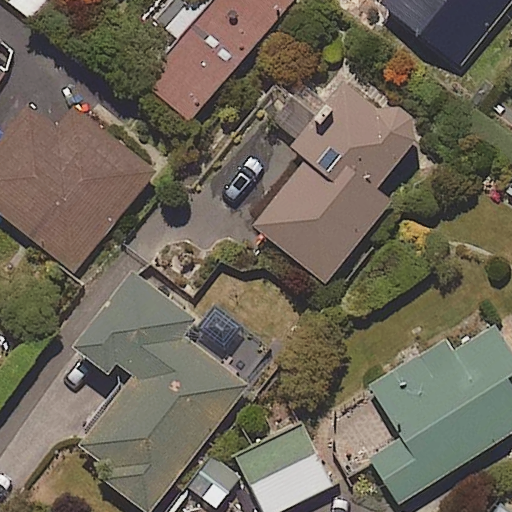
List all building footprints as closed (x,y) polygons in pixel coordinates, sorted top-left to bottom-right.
[(9,0),(28,15),(39,0),(9,0)] [(293,0),(189,0),(170,23),(186,36),(150,81),(196,119),(293,0)] [(511,0),(383,0),(463,62),(511,0)] [(381,182),(419,131),(417,110),(403,99),(386,102),(342,69),(325,93),(306,79),(274,121),(293,135),(291,139),(306,150),(251,222),(332,282),(397,195),(381,182)] [(37,99),(0,141),(0,209),(72,270),(158,169),(76,100),(60,119),(37,99)] [(203,319),(132,265),(76,340),(111,366),(118,356),(136,369),(84,439),(116,462),(105,476),(149,509),(269,349),(212,306),(203,319)] [(511,368),(511,354),(492,323),(453,347),(446,336),(372,383),(405,434),(372,455),(400,500),(511,430),(511,383),(505,373),(511,368)] [(275,511),(334,482),(305,423),(238,457),(266,511),(275,511)] [(242,474),(212,451),(187,483),(217,506),(242,474)] [(510,511),(495,500),(484,511),(510,511)]
